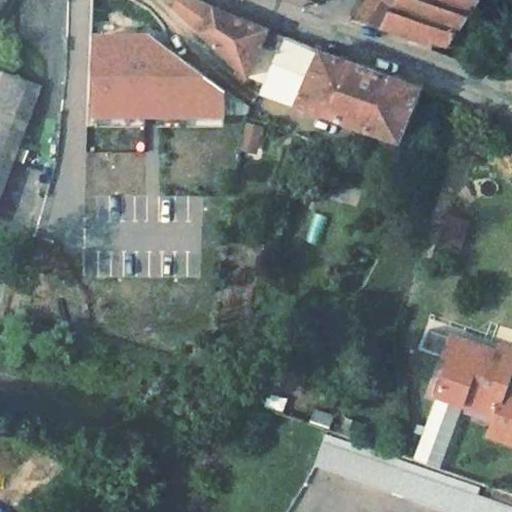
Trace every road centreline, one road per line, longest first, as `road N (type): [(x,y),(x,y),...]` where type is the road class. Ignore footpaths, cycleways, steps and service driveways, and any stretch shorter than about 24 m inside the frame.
road 1 (unknown): [(153,0),(222,78),(341,136)]
road 2 (residential): [(429,70),(248,0)]
